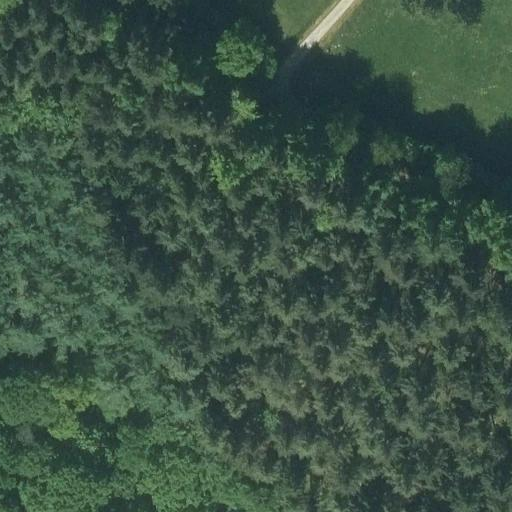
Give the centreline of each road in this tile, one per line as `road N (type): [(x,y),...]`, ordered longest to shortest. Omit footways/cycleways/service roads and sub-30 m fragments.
road 1 (unclassified): [(511,199),(328,125),(273,82)]
road 2 (track): [(273,82),(172,0)]
